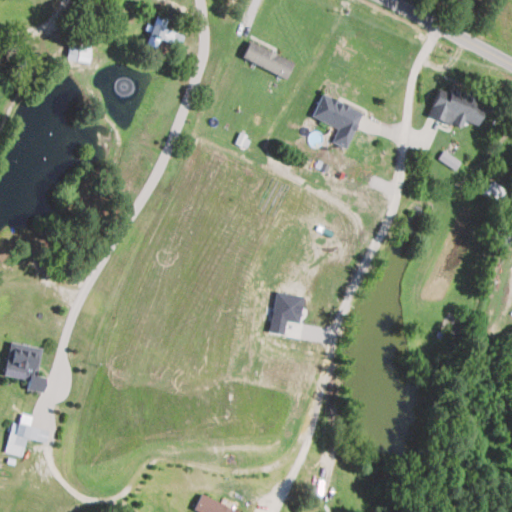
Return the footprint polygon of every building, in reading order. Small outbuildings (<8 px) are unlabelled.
[(183,33),(164,27),(168,16),(154,12),(148,29),(149,29),(147,35),(179,46),(183,33)] [(91,43),(68,41),(66,59),(89,61),(91,43)] [(293,59),(248,41),(241,58),(286,76),(293,59)] [(484,101),(449,88),(448,91),(437,87),(428,114),(460,126),(463,119),(476,124),(484,101)] [(345,147),(361,110),(321,92),(310,115),(336,127),(330,141),(345,147)] [(436,157),(454,169),(460,160),(442,148),(436,157)] [(283,333),(285,319),(298,322),(302,295),(275,290),(268,331),(283,333)] [(3,374),(27,379),(25,388),(43,391),(46,376),(36,374),(41,346),(9,340),(3,374)] [(48,429),(29,425),(31,414),(20,412),(17,422),(10,421),(4,451),(21,454),(25,437),(45,441),(48,429)] [(200,511),(240,511),(200,492),(192,508),(200,511)]
